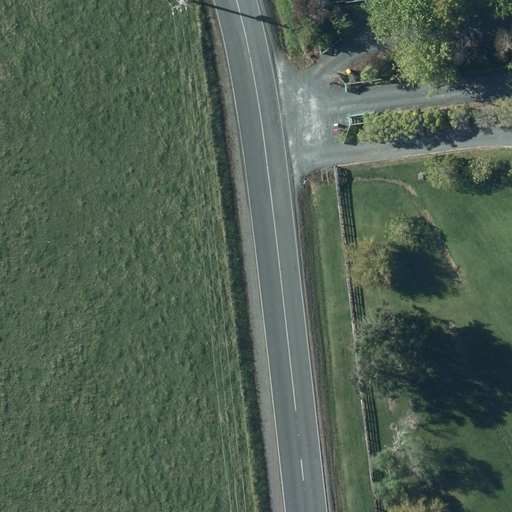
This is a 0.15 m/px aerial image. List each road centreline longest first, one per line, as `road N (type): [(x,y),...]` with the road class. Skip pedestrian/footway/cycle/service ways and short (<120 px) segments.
road 1 (tertiary): [(236,0),(268,173),(307,511)]
road 2 (unknown): [(249,57),(511,18)]
